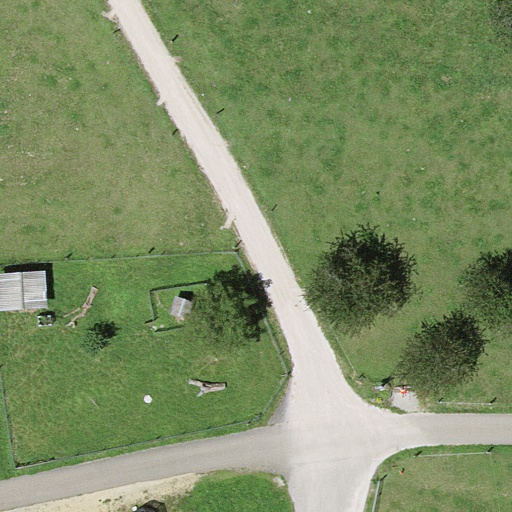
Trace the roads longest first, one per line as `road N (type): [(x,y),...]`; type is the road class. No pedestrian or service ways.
road 1 (track): [(334,429),(254,225),(125,0)]
road 2 (track): [(0,495),(334,429)]
road 3 (unclassified): [(334,429),(511,425)]
